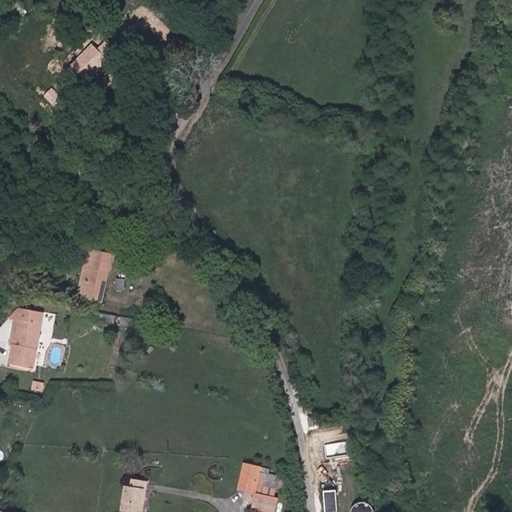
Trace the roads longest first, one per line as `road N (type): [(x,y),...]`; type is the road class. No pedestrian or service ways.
road 1 (residential): [(253,0),(155,172),(282,380),(315,511)]
road 2 (unknown): [(5,354),(23,309),(96,228)]
